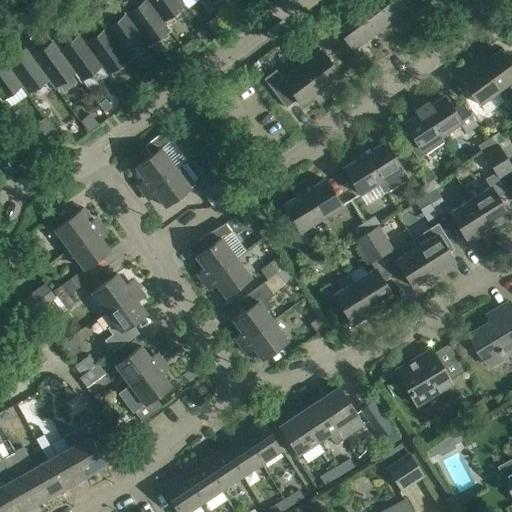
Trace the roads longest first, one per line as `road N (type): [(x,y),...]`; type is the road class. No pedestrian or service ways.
road 1 (residential): [(154,253),(247,192),(491,0)]
road 2 (residential): [(230,392),(355,365),(511,264)]
road 3 (residential): [(139,480),(23,312)]
road 4 (residential): [(230,392),(154,253)]
road 5 (residential): [(139,480),(230,392)]
